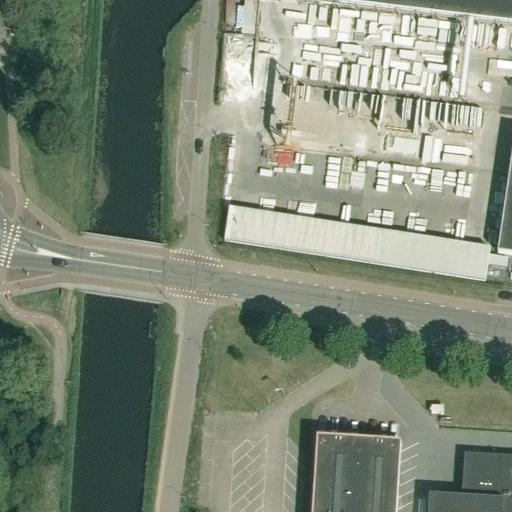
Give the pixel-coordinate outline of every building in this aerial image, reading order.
[(511,0),(293,0),(511,26),(511,0)] [(427,93),(428,77),(407,75),(405,91),(427,93)] [(471,76),(471,94),(498,95),(499,77),(471,76)] [(341,108),(340,87),(327,88),(328,109),(341,108)] [(424,148),(425,125),(411,124),(411,125),(347,120),(345,140),(329,139),(328,149),(400,154),(401,146),(424,148)] [(321,150),(321,137),(278,135),(277,148),(321,150)] [(316,168),(317,155),(275,154),(274,177),(297,178),(298,167),(316,168)] [(511,258),(511,156),(497,256),(511,258)] [(487,275),(492,237),(234,205),(229,244),(487,275)] [(396,511),(401,445),(318,439),(313,511),(396,511)] [(430,498),(429,511),(511,511),(511,463),(469,461),(466,500),(430,498)]
